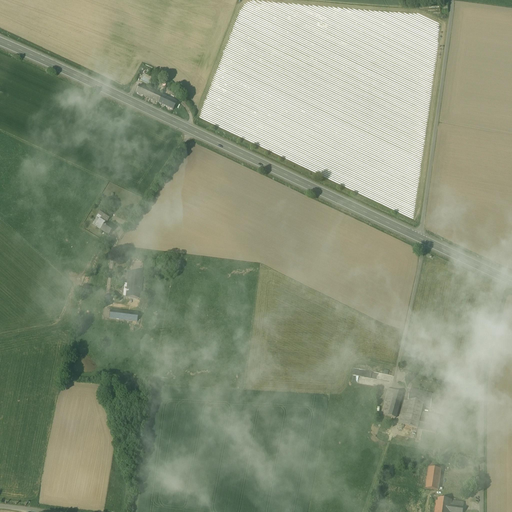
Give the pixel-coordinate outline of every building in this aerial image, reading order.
[(166,98),(156,94),(157,93),(154,92),(154,93),(149,91),(149,90),(144,87),(144,89),(139,86),(135,94),(173,111),(174,108),(176,109),(179,104),(171,100),(172,99),(167,97),(166,98)] [(113,229),(100,221),(96,228),(109,236),(113,229)] [(142,274),(129,273),(128,285),(141,286),(142,274)] [(141,286),(128,285),(127,288),(126,297),(139,299),(141,286)] [(141,315),(108,310),(107,318),(140,323),(141,315)] [(352,376),(387,381),(388,374),(353,369),(352,376)] [(433,395),(411,390),(408,403),(422,407),(431,409),(433,395)] [(391,397),(386,416),(396,418),(403,393),(395,391),(393,397),(391,397)] [(422,407),(408,403),(406,411),(421,415),(421,413),(422,407)] [(421,415),(406,411),(404,421),(419,424),(421,415)] [(439,417),(421,413),(421,415),(419,424),(418,429),(436,433),(439,417)] [(419,424),(404,421),(403,425),(418,429),(419,424)] [(441,466),(430,464),(426,489),(437,490),(441,466)] [(452,500),(437,498),(435,510),(446,511),(462,511),(464,502),(451,501),(452,500)]
